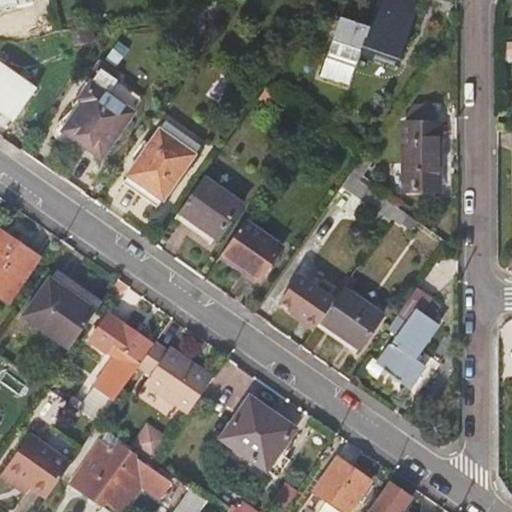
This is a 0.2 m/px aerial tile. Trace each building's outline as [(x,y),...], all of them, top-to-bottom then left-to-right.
[(321,73),(340,79),(346,60),(356,62),(358,63),(363,47),(377,51),(381,40),(407,49),(424,0),(379,0),(372,23),(342,12),(321,73)] [(346,60),(340,79),(349,83),(356,62),(346,60)] [(0,109),(13,118),(35,85),(0,61),(0,109)] [(133,108),(93,80),(82,95),(86,98),(66,127),(102,152),(133,108)] [(441,190),(441,103),(419,103),(412,115),(412,122),(409,122),(409,190),(441,190)] [(127,172),(163,198),(195,153),(158,128),(127,172)] [(372,159),(364,153),(352,171),(361,177),(372,159)] [(361,177),(352,171),(344,181),(367,199),(370,195),(375,187),(361,177)] [(158,204),(163,198),(127,172),(122,179),(158,204)] [(241,202),(203,175),(179,209),(218,237),(241,202)] [(387,195),(375,187),(370,195),(381,204),(387,195)] [(387,195),(381,204),(395,214),(401,205),(387,195)] [(282,245),(245,219),(222,252),(259,278),(282,245)] [(0,296),(8,302),(40,257),(2,230),(0,232),(0,296)] [(281,298),(317,324),(321,319),(345,285),(309,260),(281,298)] [(99,309),(102,304),(57,273),(54,277),(99,309)] [(71,350),(99,309),(54,277),(26,318),(71,350)] [(321,319),(359,347),(387,309),(347,281),(345,285),(321,319)] [(418,286),(399,312),(410,321),(386,355),(391,359),(384,371),(410,389),(425,366),(417,359),(439,326),(433,322),(422,314),(432,298),(433,297),(418,286)] [(422,314),(433,322),(444,306),(432,298),(422,314)] [(94,391),(112,405),(140,366),(141,364),(138,360),(151,343),(109,313),(89,341),(115,361),(94,391)] [(321,319),(317,324),(356,351),(359,347),(321,319)] [(170,351),(157,342),(141,364),(140,366),(155,377),(149,383),(189,413),(215,377),(174,347),(170,351)] [(99,423),(112,405),(94,391),(88,387),(75,406),(99,423)] [(220,436),(267,469),(298,424),(252,393),(220,436)] [(154,418),(148,427),(164,439),(170,430),(154,418)] [(133,421),(120,438),(134,447),(136,445),(151,456),(164,439),(148,427),(146,430),(133,421)] [(47,497),(73,460),(33,431),(6,468),(32,486),(47,497)] [(73,478),(75,487),(101,506),(107,504),(118,511),(130,511),(148,489),(160,498),(171,482),(114,441),(109,449),(99,442),(73,478)] [(348,511),(371,480),(336,455),(312,490),(342,511),(348,511)] [(32,486),(6,468),(2,474),(28,492),(32,486)] [(396,511),(409,495),(392,482),(369,511),(396,511)] [(225,511),(254,511),(235,499),(225,511)]
